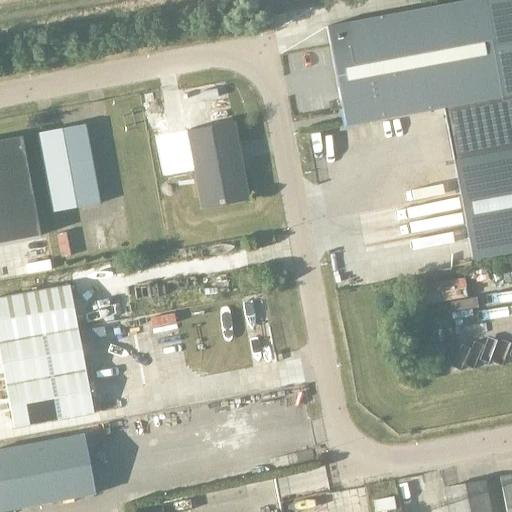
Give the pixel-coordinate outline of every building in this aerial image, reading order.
[(511,0),(471,0),(325,27),(344,127),(443,108),(471,260),(511,252),(511,0)] [(285,21),(284,14),(276,15),(277,22),(285,21)] [(194,171),(201,209),(248,201),(233,121),(154,136),(162,177),(194,171)] [(84,125),(36,134),(51,213),(99,204),(84,125)] [(0,140),(0,243),(39,236),(21,137),(0,140)] [(366,276),(469,262),(461,207),(426,212),(425,205),(457,200),(450,154),(421,158),(423,172),(396,176),(402,212),(358,219),(366,276)] [(69,285),(0,297),(0,356),(13,428),(93,414),(69,285)] [(434,317),(444,315),(440,295),(431,296),(434,317)] [(159,328),(140,328),(141,355),(160,354),(159,328)] [(165,388),(176,386),(173,364),(162,366),(165,388)] [(0,450),(0,511),(94,495),(83,435),(0,450)] [(505,511),(511,511),(511,475),(499,478),(505,511)] [(447,511),(488,511),(483,482),(443,490),(447,511)] [(393,497),(373,501),(375,511),(377,511),(395,509),(393,497)]
